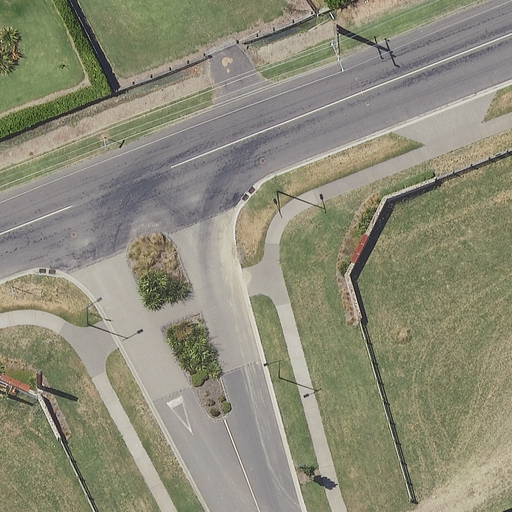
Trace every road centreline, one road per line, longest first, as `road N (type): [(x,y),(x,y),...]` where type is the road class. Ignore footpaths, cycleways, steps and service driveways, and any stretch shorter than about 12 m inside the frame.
road 1 (unclassified): [(511,34),(199,156)]
road 2 (residential): [(199,156),(243,478)]
road 3 (residential): [(243,478),(68,208)]
road 4 (unclassified): [(199,156),(68,208)]
